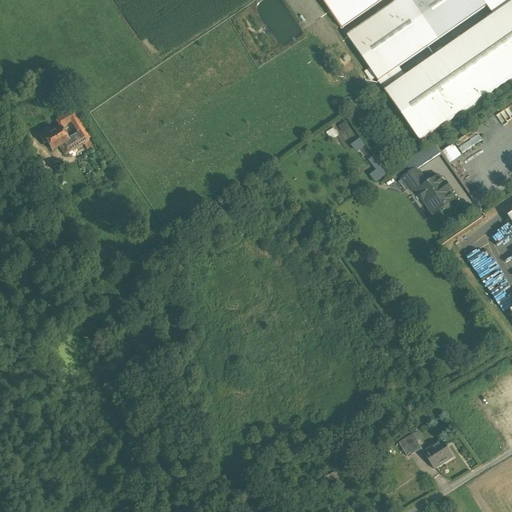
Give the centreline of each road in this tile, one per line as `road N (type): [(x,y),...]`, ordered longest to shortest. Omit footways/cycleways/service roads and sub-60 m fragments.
road 1 (track): [(35,175),(110,352),(161,406),(175,478),(208,511)]
road 2 (track): [(237,182),(365,93)]
